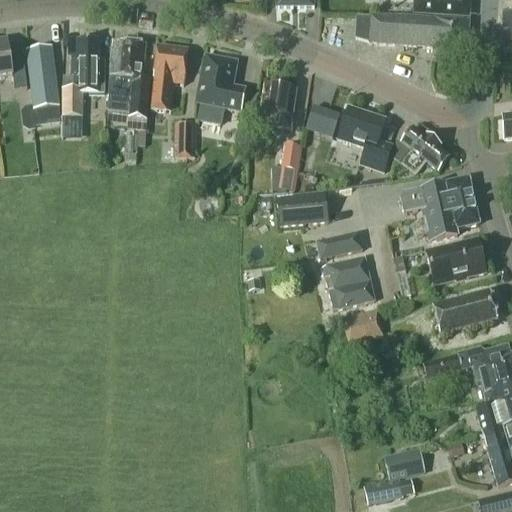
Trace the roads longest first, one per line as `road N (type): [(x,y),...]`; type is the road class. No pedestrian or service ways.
road 1 (tertiary): [(460,114),(428,109),(232,24),(116,6),(0,12)]
road 2 (tertiary): [(460,114),(483,95),(489,0)]
